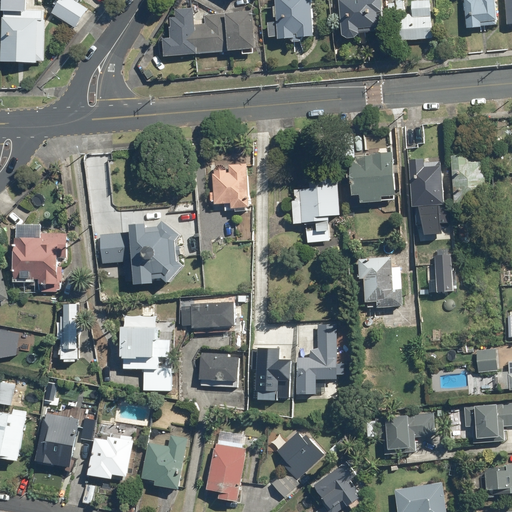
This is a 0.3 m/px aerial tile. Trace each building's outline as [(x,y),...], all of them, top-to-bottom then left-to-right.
[(5,0),(4,61),(38,62),(39,21),(44,21),(44,11),(28,11),(28,0),(5,0)] [(89,8),(76,0),(61,0),(54,12),(77,26),(89,8)] [(276,0),(278,22),(269,22),(270,38),(280,37),(280,40),(288,39),(289,43),(304,42),(304,38),(316,37),(312,0),(276,0)] [(341,0),(340,0),(344,35),(350,39),(357,39),(362,33),(361,29),(381,27),(379,13),(384,13),(382,0),(341,0)] [(403,0),(396,0),(397,13),(405,12),(403,0)] [(404,41),(434,39),(431,0),(427,0),(412,1),(412,13),(402,14),(404,41)] [(464,0),(468,29),(499,26),(496,0),(464,0)] [(165,40),(159,40),(160,56),(166,56),(166,57),(229,52),(225,13),(204,15),(205,24),(196,24),(194,7),(175,9),(176,17),(171,17),(173,38),(165,39),(165,40)] [(227,13),(230,51),(244,50),(244,55),(256,54),(255,49),(259,49),(255,11),(227,13)] [(358,157),(358,161),(352,161),(355,196),(361,196),(362,205),(385,203),(384,197),(399,196),(395,152),(372,154),(372,156),(358,157)] [(468,155),(453,156),(457,205),(463,204),(463,209),(482,208),(482,203),(489,202),(485,157),(468,158),(468,155)] [(424,159),(410,160),(414,206),(422,205),(429,233),(445,232),(444,221),(448,220),(444,165),(425,167),(424,159)] [(252,208),(248,163),(213,166),(216,205),(233,203),(233,209),(252,208)] [(311,181),(312,189),(296,190),(297,201),(294,201),(296,224),(306,223),(307,240),(331,238),(329,216),(342,215),(339,179),(311,181)] [(137,286),(157,285),(157,280),(165,279),(170,284),(186,267),(180,263),(179,241),(183,235),(165,221),(161,226),(149,227),(149,224),(132,225),(133,232),(101,235),(104,264),(135,262),(137,286)] [(68,258),(68,235),(42,234),(42,239),(16,239),(16,273),(41,273),(41,285),(60,285),(61,258),(68,258)] [(440,256),(436,256),(438,293),(455,292),(452,254),(448,255),(448,249),(439,249),(440,256)] [(201,273),(200,254),(187,254),(188,274),(201,273)] [(392,256),(358,259),(360,279),(365,279),(367,303),(378,302),(378,309),(406,307),(402,266),(393,267),(392,256)] [(0,302),(11,300),(2,268),(0,268),(0,302)] [(238,332),(237,302),(192,304),(193,334),(238,332)] [(83,360),(83,350),(80,350),(80,304),(66,304),(66,317),(63,317),(63,360),(83,360)] [(346,374),(346,353),(338,353),(338,324),(318,324),(318,357),(297,357),(297,394),(320,394),(320,378),(339,378),(339,374),(346,374)] [(145,390),(173,391),(174,368),(160,368),(160,356),(156,356),(156,341),(159,341),(159,328),(124,327),(123,369),(145,369),(145,390)] [(0,328),(0,357),(20,354),(24,332),(0,328)] [(259,368),(258,397),(282,398),(283,380),(293,380),(293,356),(280,356),(281,347),(253,347),(253,368),(259,368)] [(497,348),(477,350),(479,373),(499,371),(497,348)] [(239,387),(242,357),(224,356),(225,354),(203,352),(201,385),(239,387)] [(0,404),(13,406),(17,385),(1,383),(0,391),(0,404)] [(506,425),(511,424),(511,402),(465,406),(467,426),(474,425),(475,442),(507,439),(506,425)] [(0,458),(19,462),(28,417),(26,416),(27,411),(14,409),(13,415),(0,412),(0,458)] [(73,468),(82,419),(47,412),(38,462),(73,468)] [(417,437),(437,435),(435,413),(375,419),(377,438),(384,437),(386,454),(418,451),(417,437)] [(94,441),(98,420),(85,418),(82,439),(94,441)] [(300,480),(327,454),(307,434),(304,437),(299,432),(278,451),(286,459),(283,462),(289,469),(273,484),(286,498),(302,483),(300,480)] [(129,477),(135,441),(109,436),(109,440),(97,438),(91,476),(114,479),(115,475),(129,477)] [(181,490),(189,439),(174,436),(173,446),(149,442),(143,478),(157,481),(156,486),(181,490)] [(239,502),(248,449),(216,444),(209,490),(221,492),(220,499),(239,502)] [(353,510),(365,500),(350,481),(359,474),(348,460),(312,487),(330,511),(338,511),(349,504),(353,510)] [(511,463),(484,467),(488,495),(511,492),(511,463)] [(448,511),(444,482),(396,490),(399,511),(448,511)]
